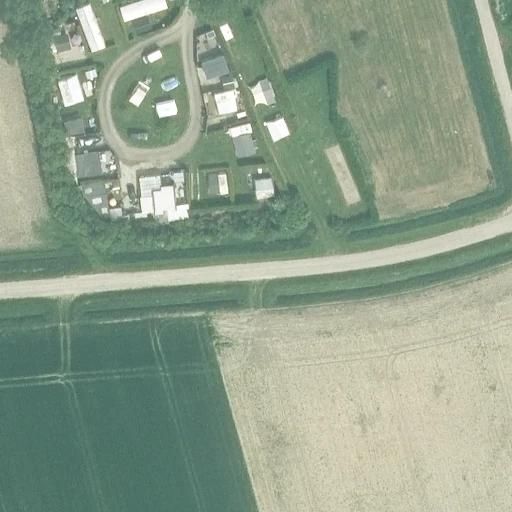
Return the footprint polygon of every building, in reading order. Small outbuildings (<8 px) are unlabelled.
[(52,15),(49,7),(40,10),(43,18),(52,15)] [(67,32),(78,30),(75,21),(65,24),(67,32)] [(211,30),(205,33),(207,38),(213,36),(211,30)] [(58,51),(72,48),(68,33),(54,37),(58,51)] [(233,56),(246,53),(242,35),(214,40),(219,67),(235,64),(233,56)] [(262,57),(269,77),(279,73),(272,53),(262,57)] [(337,64),(312,75),(320,92),(345,81),(337,64)] [(230,72),(236,94),(258,88),(251,66),(230,72)] [(95,68),(86,71),(89,79),(98,76),(95,68)] [(231,76),(220,78),(222,88),(233,86),(231,76)] [(269,100),(246,107),(252,126),(275,120),(269,100)] [(83,131),(81,118),(65,121),(67,134),(83,131)] [(74,147),(72,136),(62,137),(64,149),(74,147)] [(296,138),(302,172),(315,170),(309,136),(296,138)] [(224,153),(225,176),(246,175),(245,152),(224,153)] [(289,157),(271,160),(273,175),(292,173),(289,157)] [(185,169),(173,171),(175,182),(187,180),(185,169)] [(124,170),(123,188),(140,189),(140,171),(124,170)] [(120,206),(109,208),(110,217),(121,215),(120,206)]
